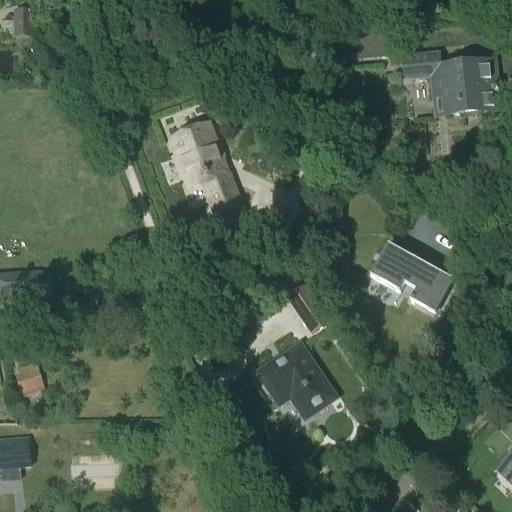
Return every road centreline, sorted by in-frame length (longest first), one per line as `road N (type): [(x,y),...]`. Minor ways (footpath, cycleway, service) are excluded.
road 1 (track): [(64,0),(258,511)]
road 2 (track): [(511,227),(105,0)]
road 3 (residential): [(370,511),(511,368)]
